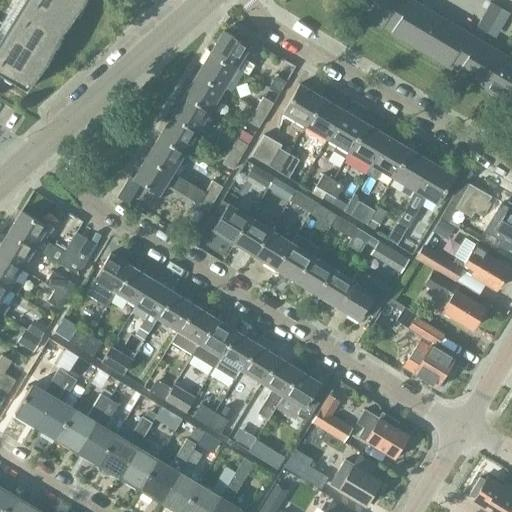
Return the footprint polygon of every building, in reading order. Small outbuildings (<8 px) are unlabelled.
[(69,13),(76,0),(24,0),(0,39),(0,74),(26,91),(39,74),(33,70),(47,47),(53,51),(62,33),(74,16),(69,13)] [(360,0),(354,11),(381,27),(382,25),(391,30),(390,33),(449,67),(450,65),(459,71),(457,72),(511,104),(511,51),(509,57),(413,0),(360,0)] [(491,2),(476,26),(486,32),(501,8),(491,2)] [(223,31),(210,52),(236,68),(237,66),(240,68),(247,72),(252,64),(245,59),(242,57),(249,46),(223,31)] [(210,52),(198,73),(223,89),(236,68),(210,52)] [(198,73),(185,94),(210,109),(223,89),(198,73)] [(276,75),(269,87),(279,94),(287,81),(276,75)] [(302,133),(307,125),(323,97),(301,84),(284,112),(296,119),(292,126),(302,133)] [(185,94),(172,115),(198,130),(210,109),(185,94)] [(263,96),(256,108),(266,115),(274,103),(263,96)] [(307,125),(329,138),(345,110),(323,97),(307,125)] [(266,115),(256,108),(248,120),(259,127),(266,115)] [(345,110),(329,138),(337,143),(332,151),(346,159),(350,151),(355,144),(367,123),(345,110)] [(172,115),(159,135),(185,151),(198,130),(172,115)] [(350,151),(372,164),(389,136),(367,123),(350,151)] [(159,135),(147,156),(172,172),(185,151),(159,135)] [(252,156),(278,172),(289,154),(280,149),(282,146),(267,137),(264,136),(252,156)] [(372,164),(367,174),(377,179),(382,170),(394,177),(411,149),(403,144),(389,136),(372,164)] [(237,138),(230,150),(241,157),(248,145),(237,138)] [(401,190),(412,196),(433,162),(411,149),(394,177),(405,184),(401,190)] [(241,157),(230,150),(222,163),(233,169),(241,157)] [(289,154),(278,172),(289,178),(292,172),(299,160),(289,154)] [(172,172),(147,156),(134,178),(159,193),(166,183),(198,203),(197,204),(208,211),(215,199),(204,192),(172,172)] [(433,162),(412,196),(405,208),(406,208),(388,238),(398,244),(416,214),(416,215),(427,196),(438,203),(455,175),(433,162)] [(254,164),(247,175),(268,188),(275,177),(254,164)] [(316,186),(326,192),(333,180),(323,174),(316,186)] [(275,177),(268,188),(289,201),(290,201),(296,191),(296,190),(275,177)] [(212,180),(204,192),(215,199),(223,187),(212,180)] [(333,180),(326,192),(336,198),(343,186),(333,180)] [(464,180),(453,197),(460,201),(457,207),(471,216),(475,210),(498,224),(495,229),(511,238),(511,208),(509,207),(506,211),(488,201),(491,196),(464,180)] [(296,191),(290,201),(298,206),(309,213),(310,214),(316,204),(296,191)] [(359,202),(351,216),(357,219),(367,225),(371,219),(375,210),(359,202)] [(213,229),(234,243),(250,217),(229,204),(213,229)] [(316,204),(310,214),(319,219),(325,209),(316,204)] [(387,212),(377,206),(375,210),(371,219),(380,224),(387,212)] [(21,211),(8,232),(33,248),(34,247),(78,274),(83,267),(72,260),(85,238),(76,232),(64,252),(40,237),(47,226),(21,211)] [(337,216),(331,226),(351,238),(347,245),(348,246),(358,229),(345,221),(337,216)] [(234,243),(255,256),(270,230),(250,217),(234,243)] [(440,218),(432,232),(442,237),(450,224),(440,218)] [(358,229),(348,246),(359,253),(367,241),(375,247),(378,242),(358,229)] [(255,256),(275,268),(291,243),(270,230),(255,256)] [(8,232),(0,245),(0,255),(21,269),(33,248),(8,232)] [(291,243),(275,268),(296,281),(312,256),(317,248),(296,235),(291,243)] [(97,245),(85,238),(72,260),(83,267),(97,245)] [(456,257),(452,264),(472,276),(494,289),(495,290),(496,289),(500,282),(502,283),(504,283),(510,274),(509,272),(507,270),(509,268),(486,255),(489,251),(477,244),(476,245),(466,263),(456,257)] [(374,248),(368,258),(380,266),(386,256),(374,248)] [(461,270),(428,251),(422,262),(454,281),(461,270)] [(110,253),(86,292),(97,299),(107,305),(116,292),(132,267),(110,253)] [(0,255),(0,284),(8,289),(9,289),(17,294),(22,285),(14,280),(21,269),(0,255)] [(296,281),(316,294),(332,269),(312,256),(296,281)] [(316,294),(337,307),(353,282),(343,276),(346,270),(336,263),(332,269),(316,294)] [(116,292),(137,305),(153,279),(132,267),(116,292)] [(55,289),(66,296),(74,283),(53,270),(45,282),(55,289)] [(353,282),(337,307),(358,321),(365,310),(373,316),(389,290),(359,272),(353,282)] [(441,285),(451,292),(453,290),(455,291),(459,285),(446,277),(445,279),(433,272),(425,286),(436,293),(441,285)] [(143,321),(152,327),(173,292),(153,279),(137,305),(149,313),(143,321)] [(0,284),(0,311),(4,314),(10,305),(2,300),(8,289),(0,284)] [(441,285),(436,293),(432,300),(443,307),(441,309),(443,311),(472,328),(484,309),(455,291),(453,290),(451,292),(441,285)] [(66,296),(55,289),(48,301),(59,307),(66,296)] [(158,318),(178,331),(194,305),(173,292),(152,327),(153,327),(158,318)] [(192,354),(199,344),(215,318),(194,305),(178,331),(171,342),(192,354)] [(404,307),(395,321),(408,329),(415,317),(417,315),(404,307)] [(439,332),(415,317),(408,329),(432,344),(439,332)] [(199,344),(192,354),(213,367),(214,366),(235,331),(215,318),(199,344)] [(34,319),(27,329),(41,337),(48,327),(34,319)] [(25,328),(18,340),(34,349),(41,337),(27,329),(25,328)] [(70,342),(82,349),(90,336),(78,328),(70,342)] [(235,331),(214,366),(224,372),(234,379),(240,369),(256,344),(253,342),(235,331)] [(90,336),(82,349),(94,357),(102,343),(90,336)] [(431,346),(421,340),(412,355),(421,361),(414,372),(437,387),(438,385),(441,386),(444,385),(449,378),(448,375),(445,373),(454,359),(431,345),(431,346)] [(143,342),(137,352),(148,359),(155,348),(143,342)] [(240,369),(261,382),(277,357),(256,344),(240,369)] [(3,354),(0,357),(0,368),(6,372),(13,360),(3,354)] [(119,354),(111,367),(124,375),(132,361),(119,354)] [(270,388),(256,412),(267,419),(278,401),(298,370),(277,357),(261,382),(270,388)] [(73,365),(69,373),(75,377),(80,369),(73,365)] [(15,413),(37,426),(69,373),(59,367),(45,391),(33,383),(15,413)] [(6,372),(0,368),(0,402),(2,404),(17,379),(6,372)] [(298,370),(278,401),(297,413),(307,419),(317,403),(309,398),(319,383),(298,370)] [(37,426),(57,438),(75,409),(63,401),(77,378),(75,377),(69,373),(37,426)] [(157,380),(150,391),(165,400),(165,399),(172,389),(157,380)] [(172,388),(165,399),(186,412),(195,397),(174,384),(172,388)] [(75,409),(57,438),(78,451),(110,398),(101,392),(87,416),(79,412),(75,409)] [(114,392),(110,398),(118,403),(122,396),(114,392)] [(78,451),(99,463),(117,434),(105,427),(118,403),(110,398),(78,451)] [(200,403),(192,416),(206,425),(215,412),(202,404),(200,403)] [(157,414),(155,417),(169,425),(175,415),(161,407),(157,414)] [(118,478),(120,476),(152,423),(155,417),(157,414),(148,409),(143,416),(141,415),(126,440),(117,434),(99,463),(99,470),(106,474),(111,474),(118,478)] [(313,421),(344,440),(352,428),(321,409),(313,421)] [(215,412),(206,425),(219,433),(227,420),(215,412)] [(365,412),(358,423),(366,428),(360,436),(366,440),(394,457),(395,455),(398,457),(401,456),(405,450),(405,446),(402,445),(407,435),(394,427),(398,422),(382,413),(378,420),(365,412)] [(211,448),(216,440),(203,432),(198,441),(211,448)] [(246,432),(240,442),(250,448),(255,440),(256,438),(246,432)] [(143,437),(120,476),(140,488),(158,459),(146,452),(152,443),(143,437)] [(161,501),(193,448),(196,443),(186,437),(169,465),(158,459),(140,488),(161,501)] [(161,501),(179,511),(182,511),(200,484),(180,472),(185,463),(193,468),(202,453),(193,448),(161,501)] [(262,457),(260,459),(277,469),(284,458),(267,448),(262,457)] [(235,473),(211,511),(240,511),(242,509),(230,502),(238,489),(237,489),(253,462),(245,457),(235,474),(235,473)] [(341,474),(334,485),(339,489),(365,505),(368,500),(373,503),(382,488),(377,485),(380,481),(370,475),(375,467),(361,458),(355,467),(346,461),(339,472),(341,474)] [(330,478),(309,466),(302,477),(323,490),(330,478)] [(182,511),(211,511),(235,473),(227,468),(218,483),(217,483),(212,491),(200,484),(182,511)] [(487,477),(472,500),(491,511),(508,511),(511,507),(511,487),(508,485),(506,488),(487,477)] [(276,484),(258,511),(275,511),(288,491),(276,484)] [(0,511),(4,511),(15,495),(0,485),(0,511)] [(33,511),(36,507),(15,495),(4,511),(33,511)] [(347,511),(333,503),(327,511),(326,511),(325,511),(347,511)]
